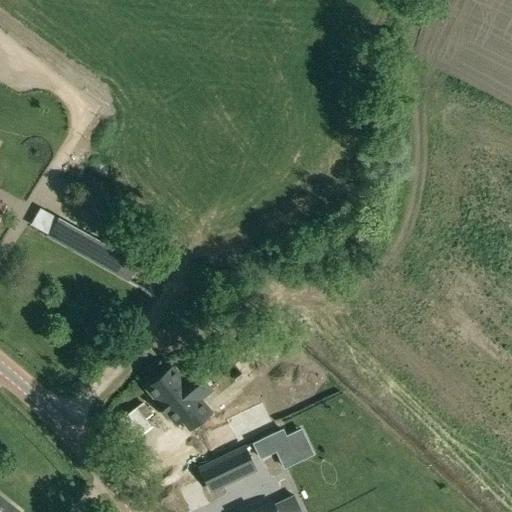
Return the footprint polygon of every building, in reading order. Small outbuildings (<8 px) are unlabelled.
[(127,279),(137,261),(58,216),(48,235),(127,279)] [(172,367),(148,387),(157,398),(171,416),(177,423),(182,418),(191,428),(210,412),(209,411),(208,412),(201,404),(202,403),(201,401),(198,398),(183,380),(180,377),(172,367)] [(142,404),(117,422),(131,442),(152,428),(145,419),(151,415),(142,404)] [(262,409),(226,426),(236,449),(272,432),(262,409)] [(295,445),(279,453),(284,465),(312,453),(301,429),(290,434),(295,445)] [(199,469),(210,491),(253,470),(243,448),(199,469)] [(0,511),(17,511),(18,511),(0,497),(0,511)]
